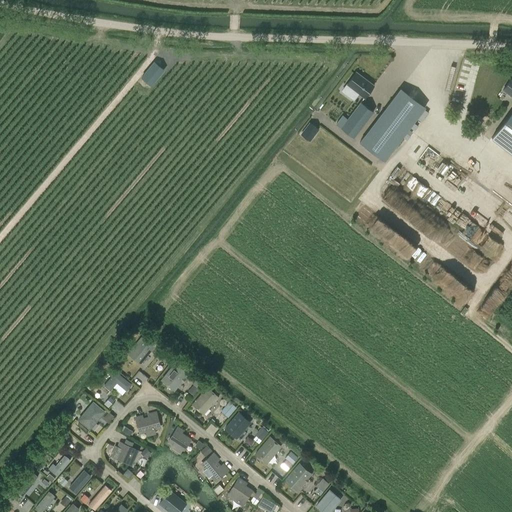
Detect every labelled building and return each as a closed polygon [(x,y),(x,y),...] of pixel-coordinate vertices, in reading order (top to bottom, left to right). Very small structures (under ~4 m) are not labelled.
[(442,80),(440,89),(451,92),(459,59),(452,58),(446,80),(442,80)] [(164,70),(155,62),(141,78),(151,86),(164,70)] [(348,84),(343,91),(354,100),(359,93),(366,98),(376,85),(358,71),(348,84)] [(511,77),(502,89),(511,96),(511,77)] [(402,88),(361,142),(386,161),(427,107),(402,88)] [(360,101),(347,118),(342,115),(335,124),(353,138),(373,112),(360,101)] [(511,110),(491,138),(511,154),(511,110)] [(319,128),(310,122),(302,133),(310,140),(319,128)] [(399,164),(387,180),(393,185),(384,197),(400,209),(408,197),(400,191),(404,186),(408,189),(412,184),(414,186),(419,179),(399,164)] [(451,219),(458,210),(452,205),(445,215),(451,219)] [(140,363),(154,347),(141,337),(128,354),(140,363)] [(192,372),(178,360),(162,380),(176,391),(183,382),(184,383),(188,378),(187,378),(192,372)] [(141,370),(132,379),(140,386),(148,378),(141,370)] [(128,391),(134,385),(117,371),(105,385),(112,391),(118,383),(128,391)] [(195,395),(204,382),(198,378),(189,390),(195,395)] [(193,404),(205,415),(220,398),(209,387),(193,404)] [(109,398),(104,404),(108,408),(114,401),(109,398)] [(92,430),(107,412),(94,402),(80,419),(92,430)] [(225,409),(232,414),(238,407),(231,402),(225,409)] [(111,411),(104,419),(110,424),(116,416),(111,411)] [(162,429),(158,411),(149,413),(150,416),(145,417),(145,415),(137,417),(141,434),(147,433),(148,436),(157,434),(156,430),(162,429)] [(236,441),(252,424),(240,414),(224,431),(236,441)] [(186,451),(194,439),(184,433),(186,430),(179,426),(169,441),(174,444),(172,447),(182,453),(184,450),(186,451)] [(264,426),(253,437),(259,443),(270,431),(264,426)] [(282,444),(269,434),(253,452),(267,464),(282,444)] [(133,447),(135,443),(128,439),(125,443),(121,441),(118,448),(120,450),(116,458),(133,466),(141,451),(133,447)] [(203,450),(207,443),(200,440),(196,446),(203,450)] [(206,457),(213,451),(209,446),(202,451),(206,457)] [(287,470),(300,457),(293,451),(281,464),(287,470)] [(205,471),(215,484),(231,471),(225,463),(223,465),(220,461),(222,460),(216,452),(201,464),(206,470),(205,471)] [(64,453),(51,469),(57,474),(70,459),(64,453)] [(309,479),(314,474),(301,463),(285,481),(298,492),(306,483),(307,484),(311,480),(309,479)] [(64,482),(70,487),(83,471),(76,466),(64,482)] [(20,496),(37,476),(31,470),(13,489),(20,496)] [(240,477),(227,496),(244,507),(255,490),(245,484),(247,482),(240,477)] [(85,498),(91,503),(103,488),(97,483),(85,498)] [(256,507),(267,492),(260,488),(258,490),(259,491),(254,497),(257,499),(253,505),(256,507)] [(331,489),(317,506),(324,511),(332,511),(343,500),(331,489)] [(54,494),(48,490),(35,506),(41,511),(54,494)] [(172,511),(180,511),(186,504),(185,503),(188,499),(175,490),(173,494),(169,491),(161,504),(172,511)] [(268,500),(263,497),(258,506),(263,508),(268,500)] [(268,507),(275,511),(279,504),(273,500),(268,507)] [(63,511),(75,511),(79,509),(72,502),(63,511)] [(121,502),(112,511),(124,511),(128,508),(121,502)]
